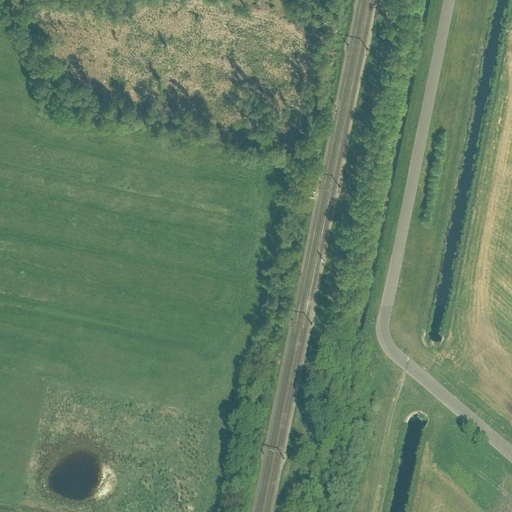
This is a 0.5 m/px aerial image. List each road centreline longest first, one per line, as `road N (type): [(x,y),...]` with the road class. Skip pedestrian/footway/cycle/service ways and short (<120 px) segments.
road 1 (track): [(25,0),(122,22),(156,2),(213,6),(273,19),(307,40),(292,136),(276,140),(222,135),(195,108),(72,78),(43,34)]
road 2 (unclassified): [(511,457),(401,363),(381,336),(447,0)]
